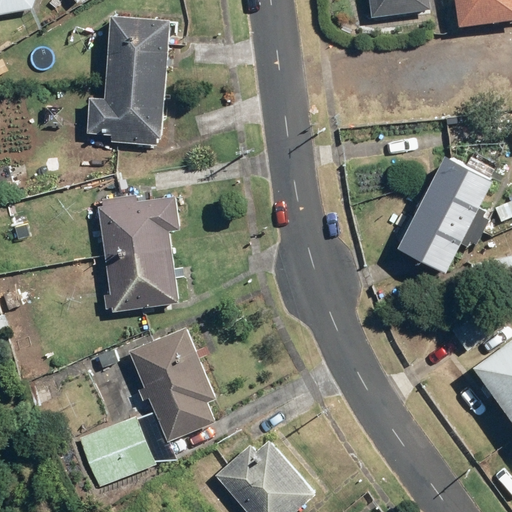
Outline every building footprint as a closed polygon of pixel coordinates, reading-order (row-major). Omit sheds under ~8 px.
[(0,0),(0,13),(34,6),(36,0),(79,0),(0,0)] [(372,0),(375,14),(435,7),(434,0),(372,0)] [(511,0),(463,0),(467,24),(511,18),(511,0)] [(93,94),(90,132),(113,133),(113,140),(159,144),(159,136),(164,137),(174,18),(114,13),(107,96),(93,94)] [(453,153),(404,246),(452,270),(501,177),(494,173),(498,166),(474,154),(470,162),(453,153)] [(101,198),(115,311),(183,302),(174,229),(183,228),(178,194),(141,199),(140,193),(101,198)] [(511,218),(511,198),(500,204),(507,221),(511,218)] [(511,254),(472,263),(477,288),(511,280),(511,254)] [(489,302),(451,328),(467,349),(504,323),(489,302)] [(191,324),(132,348),(170,439),(219,419),(211,400),(220,396),(191,324)] [(511,339),(479,364),(511,409),(511,339)] [(139,415),(82,437),(100,485),(158,463),(139,415)] [(253,442),(218,472),(251,511),(295,511),(320,492),(273,439),(260,450),(253,442)]
